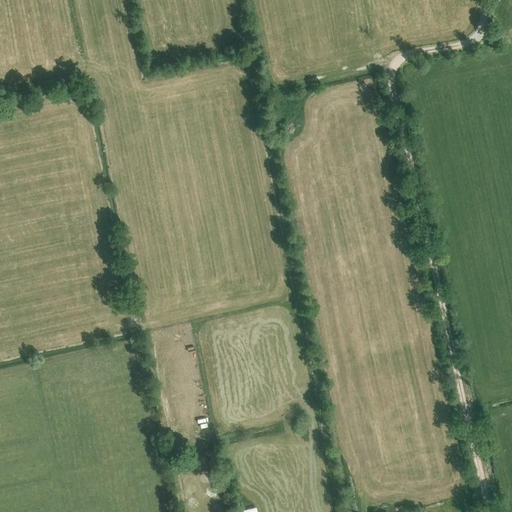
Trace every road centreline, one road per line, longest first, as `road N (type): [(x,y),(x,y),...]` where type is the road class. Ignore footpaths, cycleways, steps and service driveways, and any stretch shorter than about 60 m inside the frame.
road 1 (track): [(484,511),(388,85),(396,59),(476,39),(479,0)]
road 2 (track): [(343,511),(239,0)]
